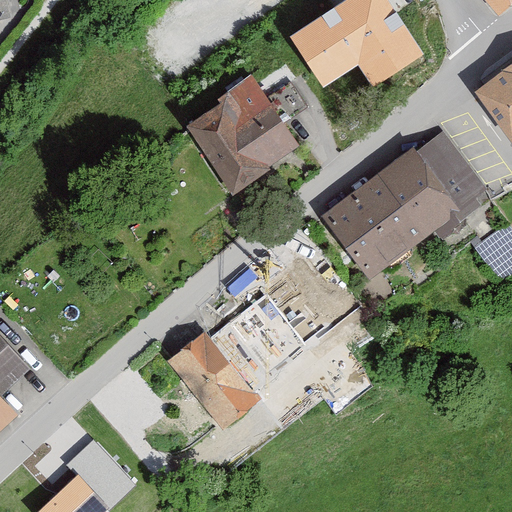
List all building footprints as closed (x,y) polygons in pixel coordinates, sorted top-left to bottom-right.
[(386,0),(347,0),(289,39),(322,90),(359,66),(373,88),(423,55),(386,0)] [(511,0),(484,0),(497,15),(511,1),(511,0)] [(511,71),(476,95),(509,144),(511,141),(511,71)] [(252,76),(182,124),(233,197),(303,149),(252,76)] [(444,133),(326,219),(368,277),(433,230),(438,237),(492,198),(444,133)] [(259,288),(164,361),(217,430),(312,357),(259,288)] [(0,423),(11,414),(0,401),(0,391),(24,370),(0,343),(0,423)] [(68,465),(78,476),(110,510),(137,485),(95,440),(68,465)] [(78,476),(38,511),(107,511),(110,510),(78,476)]
